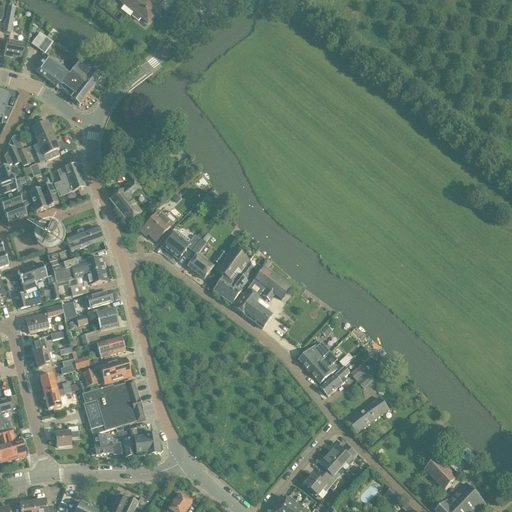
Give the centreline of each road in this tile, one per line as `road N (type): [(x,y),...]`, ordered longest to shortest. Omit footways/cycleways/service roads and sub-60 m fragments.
road 1 (track): [(284,0),(511,181)]
road 2 (residential): [(123,265),(168,264),(273,346),(335,423)]
road 3 (tertiary): [(183,462),(166,428),(123,265)]
road 4 (tertiary): [(94,125),(109,98),(232,0)]
road 5 (residential): [(47,476),(13,336),(0,327)]
road 6 (residential): [(47,476),(146,474),(183,462)]
road 7 (residential): [(335,423),(422,511)]
